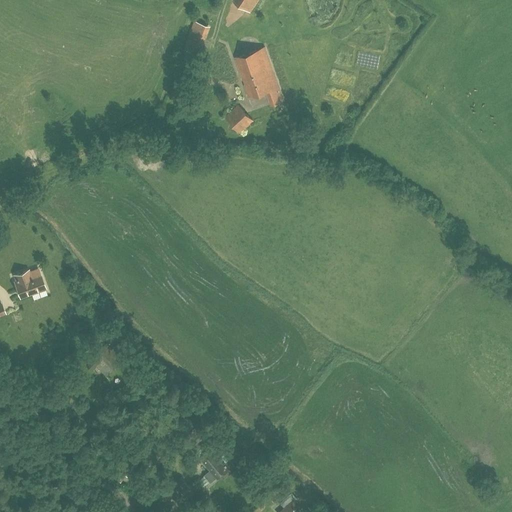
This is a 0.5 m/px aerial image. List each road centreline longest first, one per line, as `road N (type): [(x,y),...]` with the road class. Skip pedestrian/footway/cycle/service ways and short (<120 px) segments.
road 1 (unclassified): [(0,191),(197,108),(226,0)]
road 2 (track): [(0,400),(50,428),(134,505),(200,511)]
